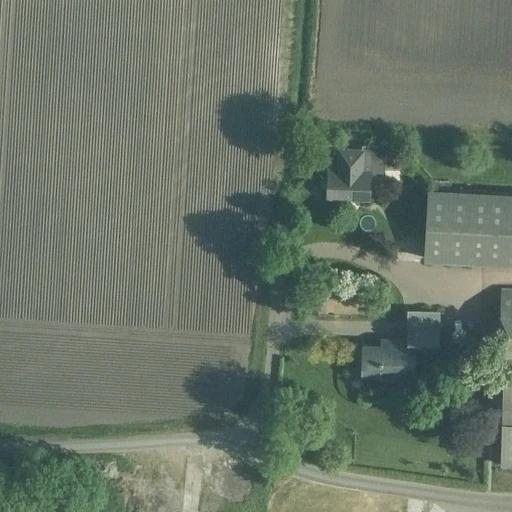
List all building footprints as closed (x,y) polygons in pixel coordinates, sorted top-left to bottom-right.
[(361,143),(361,149),(339,148),(338,168),(329,168),(329,181),(322,186),(328,193),(327,198),(332,198),(338,205),(345,199),(370,200),(371,170),(384,171),(386,144),(361,143)] [(424,258),(511,262),(511,192),(428,188),(424,258)] [(498,365),(511,365),(511,288),(500,289),(498,365)] [(437,323),(407,324),(407,340),(389,340),(390,346),(361,347),(361,379),(414,378),(413,364),(437,364),(437,323)] [(511,460),(511,377),(503,377),(501,460),(511,460)] [(292,454),(304,454),(304,439),(292,439),(292,454)]
